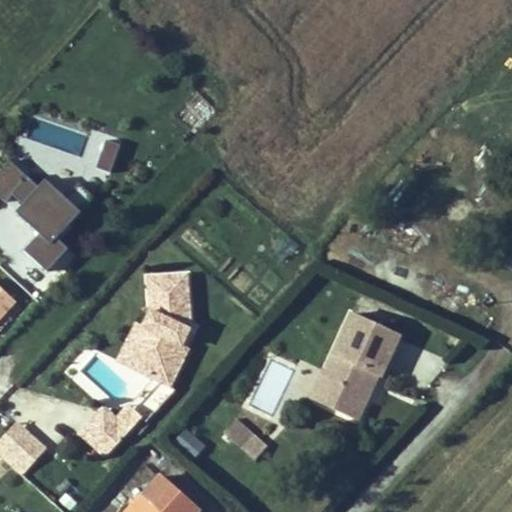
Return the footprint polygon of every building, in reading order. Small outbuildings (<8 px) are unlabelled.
[(107,141),(99,168),(111,172),(120,146),(107,141)] [(57,243),(82,215),(45,182),(39,188),(10,162),(0,173),(0,202),(36,235),(22,251),(50,276),(70,254),(57,243)] [(0,315),(15,299),(0,284),(0,315)] [(156,323),(133,367),(137,380),(166,395),(186,357),(179,354),(188,336),(188,285),(163,285),(163,301),(150,301),(150,318),(156,323)] [(163,285),(150,285),(150,301),(163,301),(163,285)] [(156,323),(150,318),(142,334),(135,331),(115,368),(137,380),(133,367),(156,323)] [(381,386),(385,388),(401,347),(354,327),(330,385),(337,387),(341,401),(333,421),(362,433),(376,398),(371,396),(376,384),(381,386)] [(376,398),(381,386),(376,384),(371,396),(376,398)] [(337,387),(330,385),(318,415),(333,421),(341,401),(337,387)] [(108,413),(95,425),(120,450),(144,425),(132,413),(120,425),(108,413)] [(255,463),(269,446),(236,419),(222,436),(255,463)] [(120,450),(95,425),(82,438),(108,462),(120,450)] [(185,428),(173,443),(195,461),(207,446),(185,428)] [(201,511),(159,475),(125,511),(201,511)]
